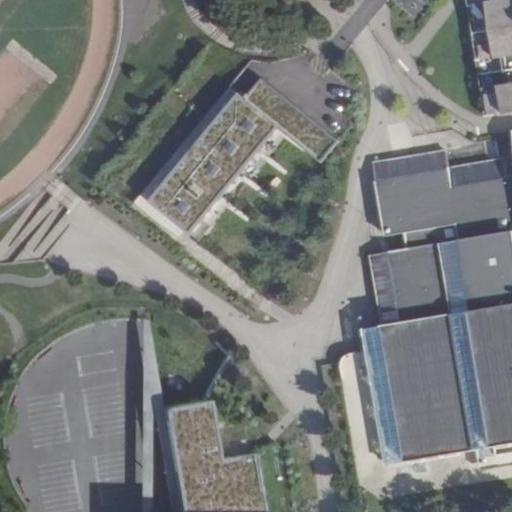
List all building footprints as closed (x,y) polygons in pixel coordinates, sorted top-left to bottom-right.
[(476,36),(511,30),(511,0),(471,0),(471,1),(476,36)] [(511,30),(476,36),(482,77),(511,72),(511,30)] [(511,72),(482,77),(488,119),(511,114),(511,72)] [(245,97),(156,203),(201,241),(290,135),(325,165),(342,144),(267,82),(251,102),(245,97)] [(511,158),(451,169),(448,151),(375,163),(390,254),(371,257),(383,329),(364,332),(387,467),(511,445),(511,158)] [(267,511),(258,454),(222,460),(213,401),(172,408),(171,408),(170,408),(169,409),(168,410),(168,411),(167,411),(167,412),(167,413),(167,414),(168,420),(182,511),(267,511)]
